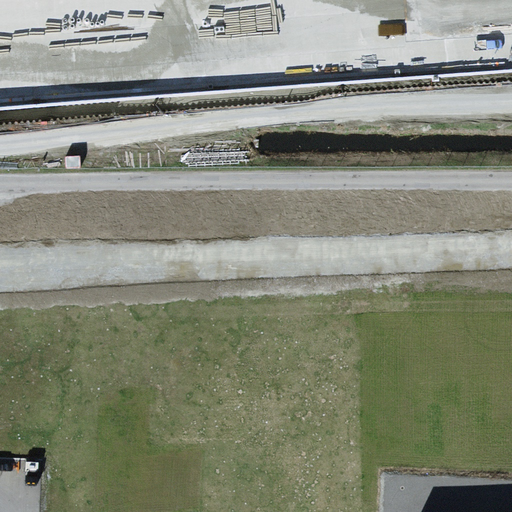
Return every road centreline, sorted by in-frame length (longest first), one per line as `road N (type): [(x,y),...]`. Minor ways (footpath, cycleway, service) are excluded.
road 1 (motorway): [(0,60),(511,24)]
road 2 (unclassified): [(511,178),(0,183)]
